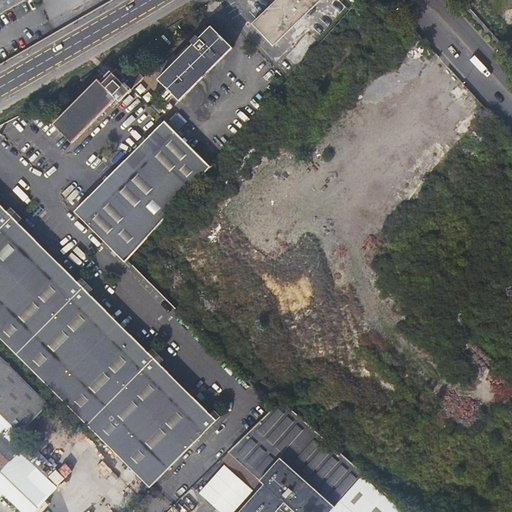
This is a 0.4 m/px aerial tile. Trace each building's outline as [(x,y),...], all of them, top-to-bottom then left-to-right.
[(0,0),(0,11),(19,0),(0,0)] [(277,0),(253,23),(274,45),(321,0),(277,0)] [(511,0),(464,0),(511,52),(511,0)] [(163,86),(170,93),(178,100),(229,46),(208,25),(205,28),(199,35),(196,38),(189,45),(187,48),(159,78),(157,80),(163,86)] [(199,35),(205,28),(202,25),(196,32),(199,35)] [(189,45),(196,38),(193,35),(186,42),(189,45)] [(153,72),(159,78),(187,48),(184,45),(173,57),(170,54),(153,72)] [(117,68),(113,73),(123,82),(127,78),(117,68)] [(119,102),(132,89),(143,78),(135,70),(127,78),(123,82),(113,73),(106,79),(104,77),(55,125),(72,142),(115,99),(119,102)] [(166,98),(170,93),(163,86),(158,91),(166,98)] [(179,130),(187,122),(178,113),(170,121),(179,130)] [(209,166),(165,122),(76,214),(127,264),(130,261),(128,259),(209,166)] [(0,337),(148,485),(218,415),(216,413),(207,413),(186,393),(174,404),(157,386),(168,374),(157,363),(157,355),(152,350),(145,351),(124,330),(112,341),(95,324),(107,312),(86,291),(85,284),(81,280),(74,280),(54,259),(42,271),(24,253),(36,241),(16,221),(15,214),(12,210),(3,209),(0,205),(0,337)] [(54,259),(36,241),(24,253),(42,271),(54,259)] [(124,330),(107,312),(95,324),(112,341),(124,330)] [(0,448),(48,496),(66,477),(21,434),(49,405),(0,355),(0,448)] [(174,404),(186,393),(168,374),(157,386),(174,404)] [(274,407),(228,451),(263,485),(237,511),(329,511),(364,474),(281,400),(274,407)] [(0,494),(7,501),(10,498),(25,511),(33,511),(48,496),(0,448),(0,494)] [(406,511),(364,474),(329,511),(406,511)]
